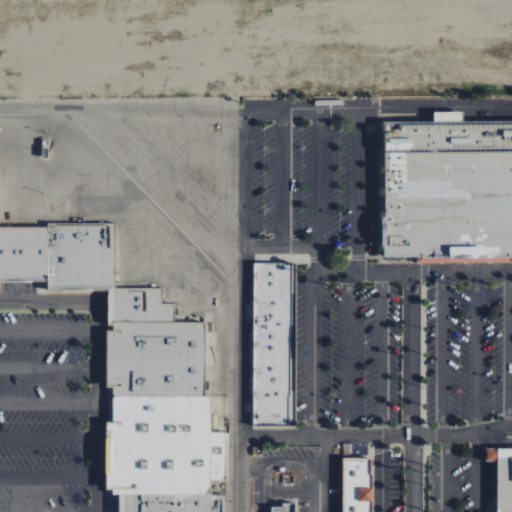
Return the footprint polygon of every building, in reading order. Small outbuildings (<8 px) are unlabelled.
[(511,120),(380,121),(381,256),(414,256),(414,262),(511,261),(511,255),(511,120)] [(0,284),(106,286),(106,329),(107,329),(105,493),(117,493),(116,511),(224,511),(225,495),(210,495),(210,480),(225,480),(225,433),(210,433),(211,397),(203,397),(204,323),(174,322),(174,304),(162,304),(162,289),(114,288),(115,226),(0,224),(0,284)] [(251,264),(252,425),(289,425),(289,264),(251,264)] [(511,511),(511,448),(483,448),(483,461),(495,461),(494,511),(511,511)] [(340,511),(369,511),(371,459),(342,458),(340,511)] [(270,507),(269,511),(294,511),(295,500),(281,500),(281,506),(270,507)]
